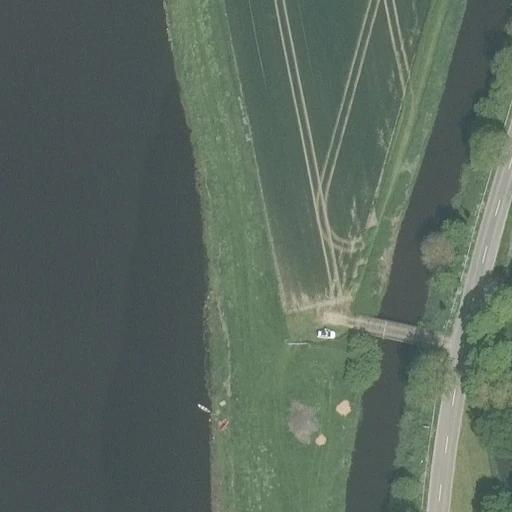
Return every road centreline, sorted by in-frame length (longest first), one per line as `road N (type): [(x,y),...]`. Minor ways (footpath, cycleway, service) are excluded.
road 1 (tertiary): [(511,156),(470,299),(439,511)]
road 2 (track): [(462,348),(288,310)]
